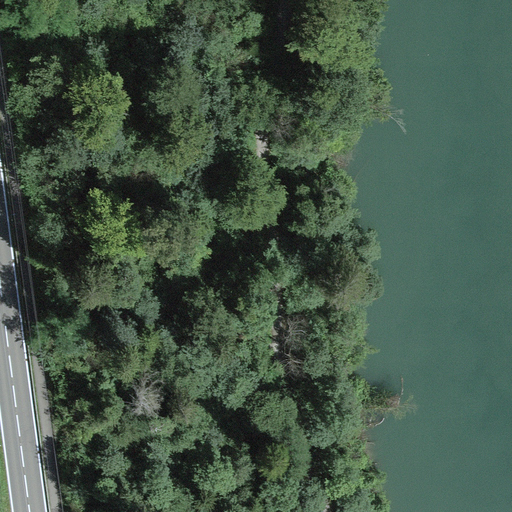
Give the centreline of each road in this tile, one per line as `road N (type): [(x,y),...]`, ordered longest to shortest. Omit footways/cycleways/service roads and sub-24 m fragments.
road 1 (track): [(319,511),(278,376),(263,156),(286,0)]
road 2 (secondary): [(30,511),(0,300)]
